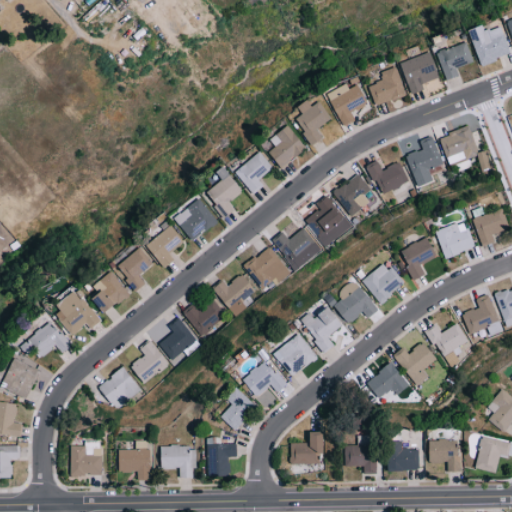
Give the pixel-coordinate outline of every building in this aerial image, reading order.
[(484,31),(482,25),(468,30),(479,64),(510,55),(501,26),(484,31)] [(458,76),(456,66),(471,62),(466,43),(436,51),(444,80),(458,76)] [(438,77),(428,52),(399,63),(410,94),(423,90),(420,83),(438,77)] [(382,80),(367,86),(375,106),(405,94),(394,67),(379,73),(382,80)] [(326,93),(342,126),(354,120),(350,112),(367,104),(357,84),(348,88),(346,83),(326,93)] [(296,106),(301,114),(294,118),(310,145),(322,138),(316,127),(328,121),(318,102),(310,106),(306,100),(296,106)] [(268,138),(273,147),(268,151),(279,168),(305,150),(288,125),(268,138)] [(439,136),(450,171),(470,165),(468,157),(478,154),(469,127),(439,136)] [(417,187),(433,181),(429,170),(442,164),(432,136),(419,141),(422,149),(405,155),(417,187)] [(476,153),(481,170),(489,168),(484,150),(476,153)] [(263,185),(258,178),(271,168),(259,152),(234,170),(251,193),(263,185)] [(367,165),(381,194),(408,182),(398,162),(381,170),(377,160),(367,165)] [(234,209),(228,202),(242,190),(221,167),(215,172),(221,179),(206,192),(227,216),(234,209)] [(370,202),(365,195),(371,191),(359,174),(332,192),(349,216),(370,202)] [(316,205),(319,208),(304,220),(325,247),(351,226),(327,196),(316,205)] [(192,241),(216,221),(198,198),(173,218),(192,241)] [(472,218),(480,245),(493,242),(491,233),(507,229),(502,210),(472,218)] [(475,247),(465,220),(435,231),(445,258),(475,247)] [(173,259),(169,253),(183,240),(169,225),(145,246),(164,267),(173,259)] [(294,270),(322,251),(305,227),(288,239),(283,232),(272,240),(294,270)] [(414,280),(425,275),(420,264),(437,256),(427,237),(400,250),(414,280)] [(290,273),(271,246),(244,264),(261,288),(272,280),(275,284),(290,273)] [(138,275),(153,264),(140,247),(115,265),(135,291),(144,284),(138,275)] [(361,279),(377,303),(402,285),(386,262),(361,279)] [(98,294),(92,299),(105,314),(129,294),(110,270),(92,286),(98,294)] [(212,288),(230,311),(255,292),(241,274),(226,285),(222,281),(212,288)] [(349,324),(362,312),(368,318),(378,309),(351,280),(337,294),(341,298),(332,306),(349,324)] [(511,325),(511,288),(494,294),(506,328),(511,325)] [(100,320),(72,290),(55,306),(61,313),(56,318),(72,335),(85,323),(90,329),(100,320)] [(469,334),(499,321),(487,294),(475,299),(478,307),(461,314),(469,334)] [(200,336),(222,321),(209,303),(197,312),(192,305),(183,311),(200,336)] [(342,325),(328,307),(313,319),(308,313),(299,320),(324,352),(333,345),(327,337),(342,325)] [(159,343),(170,359),(196,341),(179,318),(169,326),(173,332),(159,343)] [(28,328),(13,341),(33,363),(54,345),(62,353),(70,345),(48,320),(34,334),(28,328)] [(425,331),(441,357),(467,340),(457,323),(441,333),(436,325),(425,331)] [(291,377),(317,357),(299,333),(273,353),(291,377)] [(168,363),(151,340),(139,349),(144,354),(129,366),(143,383),(168,363)] [(428,377),(423,370),(437,359),(423,342),(408,354),(403,347),(393,355),(416,386),(428,377)] [(0,385),(25,399),(40,371),(14,357),(0,384),(0,385)] [(276,392),(285,386),(266,360),(242,378),(255,396),(271,385),(276,392)] [(409,386),(392,363),(366,382),(379,399),(392,389),(396,395),(409,386)] [(117,410),(141,389),(121,366),(97,387),(117,410)] [(256,406),(236,387),(225,398),(231,404),(220,417),(234,430),(256,406)] [(486,407),(493,413),(488,419),(503,432),(511,421),(511,396),(503,388),(486,407)] [(0,433),(20,437),(22,424),(14,422),(17,404),(0,401),(0,433)] [(290,464),(317,464),(317,453),(324,453),(324,431),(308,432),(309,442),(290,443),(290,464)] [(375,473),(375,435),(357,435),(357,445),(344,445),(344,466),(363,466),(363,473),(375,473)] [(511,443),(482,436),(474,467),(495,472),(500,455),(507,457),(511,443)] [(220,444),(220,437),(207,438),(208,476),(229,476),(229,457),(237,456),(236,444),(220,444)] [(118,449),(118,472),(137,472),(137,479),(149,480),(149,441),(134,440),(134,449),(118,449)] [(459,472),(458,440),(428,441),(429,463),(447,463),(447,472),(459,472)] [(70,445),(69,474),(101,475),(102,441),(83,441),(83,446),(70,445)] [(0,478),(11,478),(11,459),(19,459),(19,446),(0,445),(0,478)] [(388,470),(418,471),(418,449),(401,449),(401,445),(388,445),(388,470)] [(159,446),(160,468),(178,468),(178,477),(193,477),(192,446),(159,446)]
